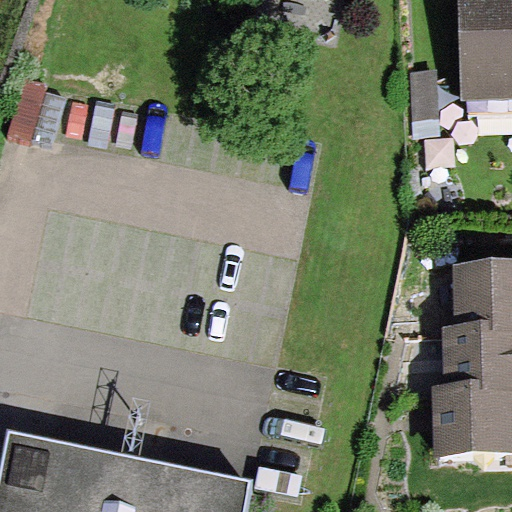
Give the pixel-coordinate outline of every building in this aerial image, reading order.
[(511,0),(460,0),(462,105),(511,104),(511,0)] [(511,263),(455,265),(456,316),(456,324),(492,323),(493,331),(511,330),(511,263)] [(456,324),(444,325),(445,365),(446,382),(477,381),(477,393),(511,391),(511,330),(493,331),(492,323),(456,324)] [(446,382),(434,383),(435,421),(436,458),(511,455),(511,391),(477,393),(477,381),(446,382)] [(15,441),(0,509),(0,511),(260,511),(265,493),(15,441)]
